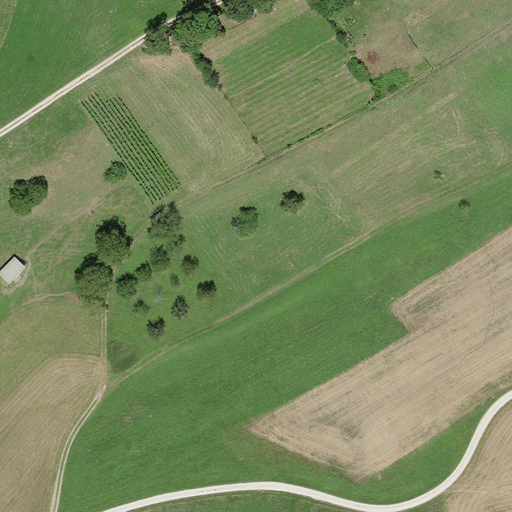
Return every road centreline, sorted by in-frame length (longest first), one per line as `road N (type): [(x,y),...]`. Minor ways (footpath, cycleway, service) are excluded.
road 1 (track): [(53,511),(64,450),(102,389),(107,272),(123,246),(161,215),(511,25)]
road 2 (track): [(102,389),(369,232),(511,165)]
road 3 (track): [(111,511),(160,497),(260,485),(358,508),(417,501),(448,483),(482,419),(511,391)]
road 4 (track): [(0,129),(127,47),(223,0)]
